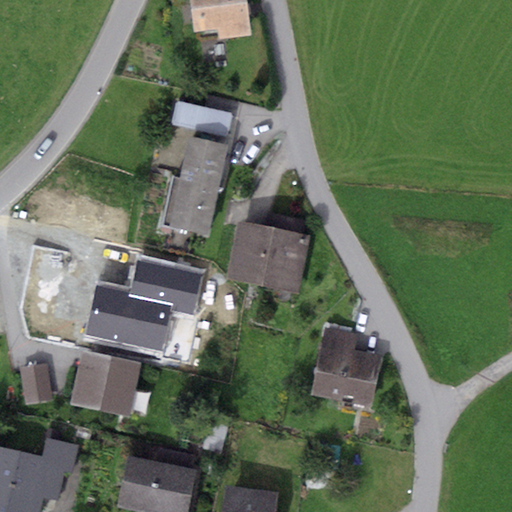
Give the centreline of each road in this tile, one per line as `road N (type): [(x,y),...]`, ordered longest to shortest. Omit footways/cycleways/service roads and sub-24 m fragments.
road 1 (residential): [(424,511),(429,439),(415,380),(308,173),(271,0)]
road 2 (tertiary): [(130,0),(78,106),(0,194)]
